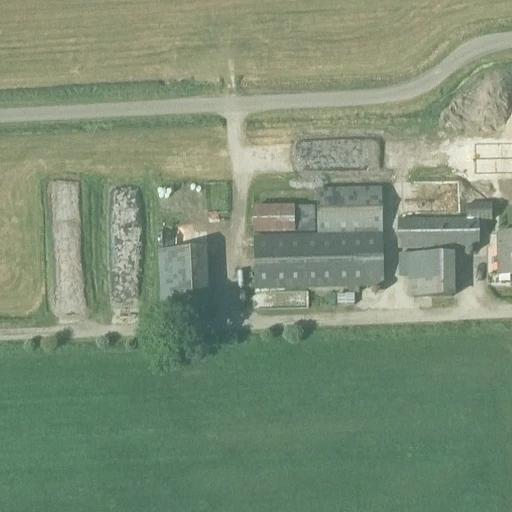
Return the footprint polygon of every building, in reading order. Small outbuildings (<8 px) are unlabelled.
[(467,80),(469,103),(499,102),(497,78),(467,80)] [(294,237),(293,210),(293,209),(252,209),(254,293),(348,290),(348,295),(358,295),(358,291),(383,290),(381,190),(315,191),(315,208),(316,237),(294,237)] [(397,256),(447,255),(447,251),(479,251),(478,223),(491,223),(490,206),(465,206),(465,220),(397,221),(396,256),(397,256)] [(315,208),(293,210),(294,237),(316,237),(315,208)] [(511,236),(497,236),(497,278),(511,278),(511,236)] [(209,311),(207,251),(159,253),(161,313),(209,311)] [(454,255),(447,255),(397,256),(398,278),(408,278),(408,300),(455,299),(454,255)] [(108,306),(126,306),(126,292),(107,292),(108,306)]
